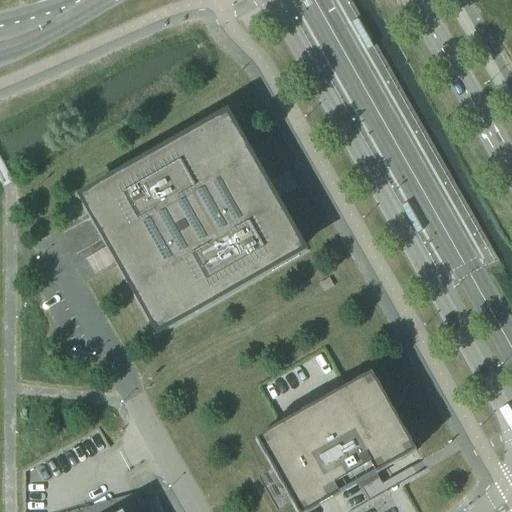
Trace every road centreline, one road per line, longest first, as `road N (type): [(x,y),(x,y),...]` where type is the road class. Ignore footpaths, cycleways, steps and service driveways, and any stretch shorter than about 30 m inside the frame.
road 1 (tertiary): [(266,0),(511,429)]
road 2 (tertiary): [(511,169),(413,0)]
road 3 (unclassified): [(194,511),(131,402)]
road 4 (tertiary): [(0,51),(113,0)]
